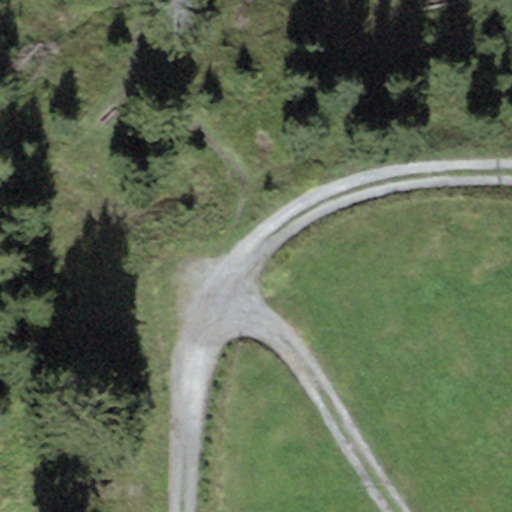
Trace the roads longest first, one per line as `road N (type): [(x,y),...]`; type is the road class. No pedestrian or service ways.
road 1 (track): [(177,511),(193,354),(225,284),(294,212),(420,173),(511,174)]
road 2 (track): [(225,284),(293,340),(400,511)]
